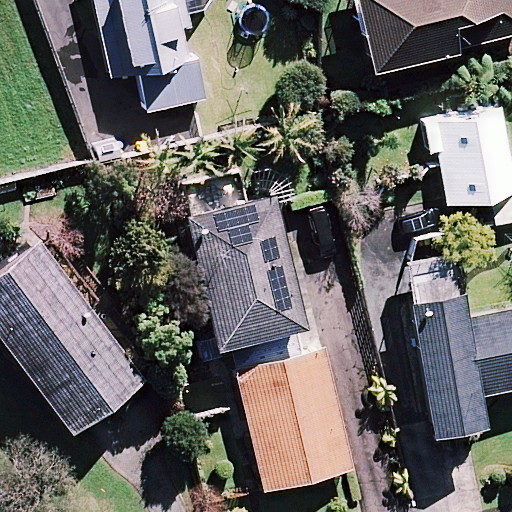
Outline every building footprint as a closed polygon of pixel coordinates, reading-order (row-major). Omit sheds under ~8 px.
[(144,110),(202,98),(193,56),(184,58),(178,29),(187,27),(184,14),(185,13),(191,12),(196,10),(201,7),(205,3),(207,0),(91,0),(108,77),(136,70),(144,110)] [(511,36),(511,0),(353,0),(369,67),(511,36)] [(0,70),(0,148),(0,150),(66,135),(50,60),(0,70)] [(511,190),(510,191),(496,108),(426,120),(441,204),(489,196),(493,223),(511,219),(511,190)] [(269,184),(186,203),(217,340),(234,336),(300,321),(269,184)] [(36,234),(0,261),(0,332),(67,419),(137,365),(36,234)] [(445,283),(408,291),(440,430),(476,422),(471,398),(452,315),(445,283)] [(511,302),(452,315),(471,398),(511,388),(511,302)] [(300,321),(234,336),(268,486),(353,468),(319,317),(300,321)]
